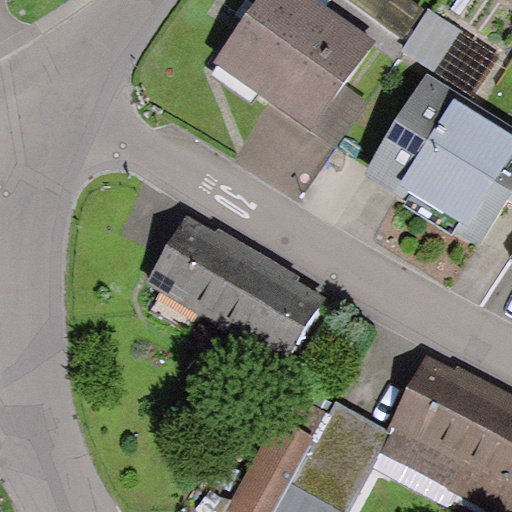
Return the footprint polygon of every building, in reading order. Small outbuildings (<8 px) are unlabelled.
[(375,44),(309,0),(270,0),(225,66),(333,139),(367,90),(351,80),(375,44)] [(434,12),(417,0),(354,0),(414,42),(434,12)] [(434,12),(414,42),(407,53),(437,73),(464,31),(434,12)] [(464,31),(437,73),(464,90),(491,48),(464,31)] [(511,193),(511,134),(429,83),(377,167),(486,235),(511,193)] [(218,322),(253,262),(187,222),(150,282),(218,322)] [(511,229),(503,247),(511,251),(511,229)] [(253,262),(218,322),(287,363),(322,302),(253,262)] [(469,468),(504,402),(431,365),(398,430),(469,468)] [(511,405),(504,402),(469,468),(511,490),(511,405)] [(335,408),(314,448),(278,511),(345,511),(387,435),(335,408)] [(249,511),(278,511),(314,448),(283,432),(242,508),(249,511)]
